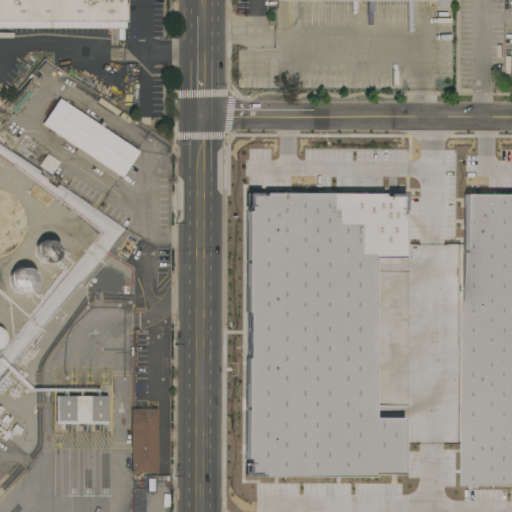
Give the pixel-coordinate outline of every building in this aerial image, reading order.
[(0,0),(124,0),(124,28),(0,28),(0,0)] [(449,0),(449,8),(438,8),(438,0),(435,0),(435,1),(422,1),(417,1),(409,1),(402,1),(396,1),(389,1),(383,1),(376,1),(369,1),(363,1),(353,1),(347,1),(340,1),(334,1),(328,1),(321,1),(314,1),(307,1),(301,1),(294,1),(279,1),(279,0),(449,0)] [(120,112),(117,116),(96,102),(99,98),(120,112)] [(138,152),(120,178),(54,133),(42,124),(58,99),(138,152)] [(248,194),(401,195),(401,257),(372,257),(370,419),(402,419),(401,475),(371,474),(371,477),(245,476),(248,194)] [(511,196),(464,196),(463,488),(511,488),(511,196)] [(57,257),(56,258),(54,260),(53,261),(51,262),(49,263),(48,263),(46,263),(44,262),(42,262),(40,261),(39,260),(38,258),(37,256),(36,255),(36,253),(36,251),(36,249),(37,247),(38,245),(39,244),(41,243),(42,242),(44,241),(46,241),(48,241),(50,241),(52,242),(53,243),(55,244),(56,246),(57,248),(57,249),(58,251),(58,253),(57,255),(57,257)] [(32,286),(31,288),(30,290),(28,291),(26,292),(24,293),(22,293),(20,294),(17,293),(15,292),(13,291),(11,290),(10,288),(9,286),(8,284),(8,282),(8,280),(8,277),(9,275),(10,273),(11,271),(13,270),(15,269),(17,268),(19,267),(21,267),(24,268),(26,269),(28,270),(30,271),(31,273),(32,275),(33,277),(34,279),(34,281),(33,284),(32,286)] [(55,424),(55,396),(107,396),(107,424),(55,424)] [(157,473),(131,473),(131,409),(157,409),(157,473)]
